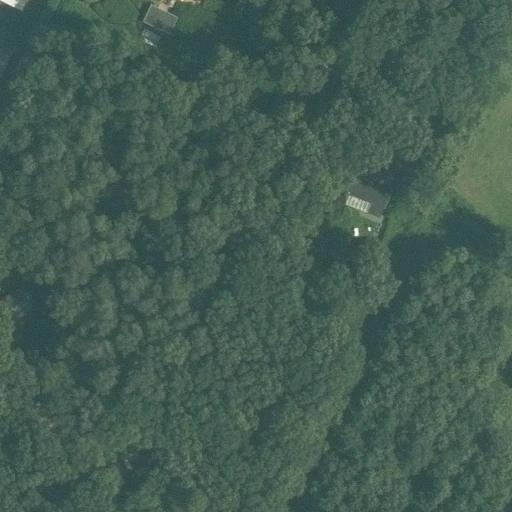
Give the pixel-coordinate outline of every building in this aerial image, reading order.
[(1,0),(2,0),(22,10),(21,12),(21,13),(27,0),(1,0)] [(150,6),(141,23),(168,36),(177,19),(150,6)] [(0,71),(2,67),(5,68),(12,53),(0,46),(0,71)] [(352,175),(344,195),(362,202),(359,209),(380,218),(382,210),(383,211),(391,191),(390,190),(394,181),(361,167),(357,177),(352,175)] [(21,286),(0,302),(0,309),(11,325),(36,306),(21,286)] [(295,407),(306,397),(299,388),(299,387),(288,376),(274,390),(285,401),(287,399),(295,407)]
